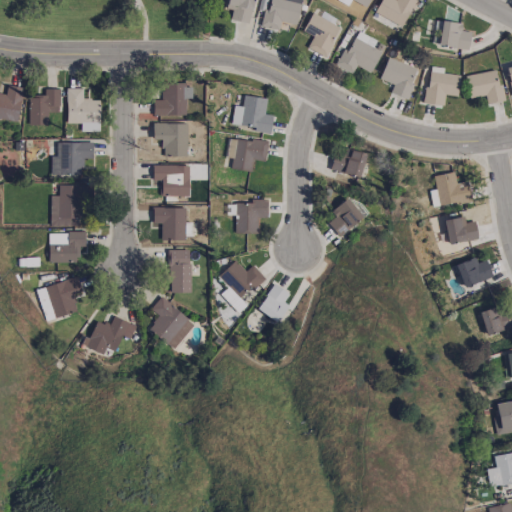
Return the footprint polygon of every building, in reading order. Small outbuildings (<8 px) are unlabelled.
[(226,0),(224,8),(231,10),(229,19),(247,23),(252,0),(226,0)] [(300,0),(268,0),(267,10),(263,9),(259,26),(277,30),(279,21),(295,25),(300,0)] [(415,0),(379,0),(373,13),(402,27),(415,0)] [(302,31),(311,35),(306,48),(325,56),(338,25),(309,13),(302,31)] [(460,23),(439,21),(437,46),(468,48),(469,32),(460,31),(460,23)] [(380,51),(351,36),(336,65),(351,73),(355,65),(369,73),(380,51)] [(392,84),(389,93),(405,99),(416,68),(386,57),(378,79),(392,84)] [(465,74),(468,98),(484,95),(485,103),(501,101),(497,70),(465,74)] [(424,104),(442,105),(443,94),(456,96),(458,75),(426,72),(424,104)] [(152,115),(184,115),(184,99),(190,99),(190,84),(161,84),(161,99),(152,99),(152,115)] [(0,118),(16,122),(18,111),(20,111),(24,88),(6,85),(4,94),(0,93),(0,118)] [(65,123),(80,123),(80,131),(99,131),(98,99),(81,99),(81,88),(65,88),(65,123)] [(28,125),(47,125),(47,112),(58,112),(58,89),(43,89),(44,96),(28,96),(28,125)] [(266,98),(242,95),(241,106),(233,105),(230,125),(269,131),(271,115),(263,114),(266,98)] [(185,156),(186,123),(152,123),(151,139),(161,139),(161,156),(185,156)] [(250,171),(252,159),(264,161),(266,142),(228,137),(225,157),(231,158),(230,168),(250,171)] [(91,158),(91,142),(55,142),(55,155),(50,155),(50,174),(82,174),(81,158),(91,158)] [(364,153),(335,146),(329,169),(358,177),(364,153)] [(187,196),(187,165),(151,165),(151,180),(159,180),(159,196),(187,196)] [(432,175),(439,207),(471,200),(467,181),(455,183),(452,171),(432,175)] [(50,196),(50,226),(82,225),(82,185),(57,185),(58,195),(50,196)] [(326,223),(339,237),(362,216),(345,198),(330,212),(334,216),(326,223)] [(266,199),(249,199),(249,203),(234,203),(234,232),(257,233),(257,217),(265,217),(266,199)] [(184,208),(152,207),(151,223),(160,223),(160,239),(183,240),(184,208)] [(442,220),(448,244),(477,238),(474,221),(464,223),(462,216),(442,220)] [(47,232),(48,262),(77,261),(77,246),(84,246),(84,232),(47,232)] [(188,293),(189,250),(168,249),(167,292),(188,293)] [(485,259),(476,263),(474,257),(454,264),(463,287),(491,277),(485,259)] [(263,277),(251,264),(244,271),(234,260),(217,276),(240,299),(263,277)] [(35,290),(45,321),(77,310),(71,293),(80,290),(75,276),(35,290)] [(288,305),(283,302),(288,294),(273,283),(256,308),(276,323),(288,305)] [(173,349),(193,323),(159,297),(150,309),(157,315),(147,329),(173,349)] [(485,334),(511,327),(511,320),(508,305),(479,312),(485,334)] [(102,354),(105,348),(113,351),(120,335),(129,338),(134,325),(112,316),(108,325),(94,319),(83,346),(102,354)] [(511,377),(511,352),(502,354),(505,378),(511,377)] [(496,434),(511,431),(511,400),(494,403),(496,415),(492,416),(496,434)] [(488,487),(511,483),(511,451),(492,454),(494,467),(485,469),(488,487)] [(487,507),(487,511),(510,511),(509,503),(487,507)]
